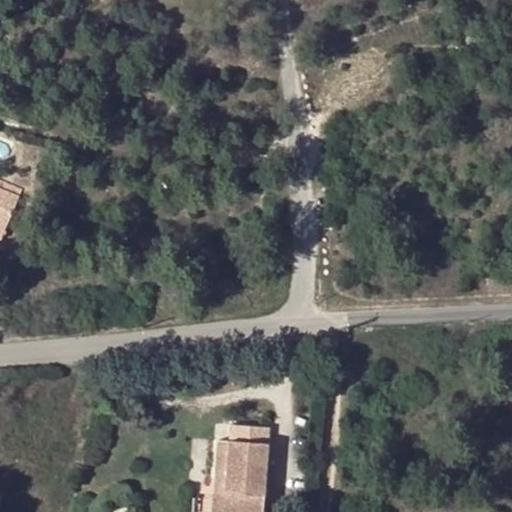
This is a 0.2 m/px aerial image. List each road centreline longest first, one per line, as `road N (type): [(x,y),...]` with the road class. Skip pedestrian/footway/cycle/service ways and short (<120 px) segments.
road 1 (unclassified): [(280,0),(305,213),(300,329)]
road 2 (unclassified): [(0,354),(300,329)]
road 3 (unclassified): [(300,329),(511,313)]
